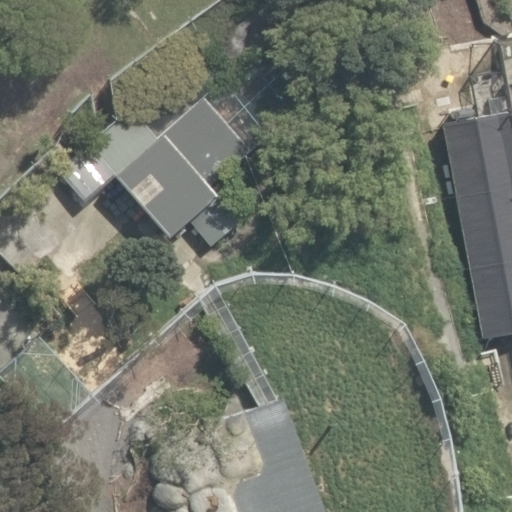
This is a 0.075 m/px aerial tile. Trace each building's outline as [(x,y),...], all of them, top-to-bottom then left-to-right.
[(511,148),(511,111),(475,0),(405,0),(459,165),(511,148)] [(87,143),(166,238),(216,196),(209,188),(251,153),(205,97),(158,136),(133,105),(87,143)] [(483,299),(511,291),(511,281),(483,176),(452,184),(483,299)] [(42,327),(0,364),(0,378),(48,433),(97,389),(42,327)] [(317,511),(279,401),(163,442),(146,453),(167,511),(317,511)]
